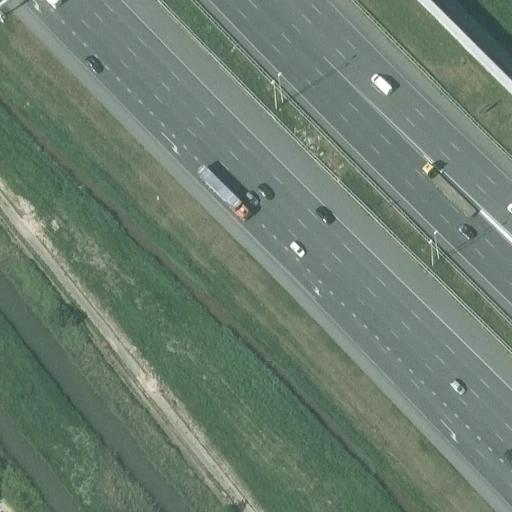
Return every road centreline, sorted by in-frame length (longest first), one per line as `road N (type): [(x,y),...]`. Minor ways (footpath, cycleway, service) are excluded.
road 1 (motorway): [(68,0),(511,441)]
road 2 (motorway): [(511,262),(320,57)]
road 3 (motorway): [(511,223),(320,57)]
